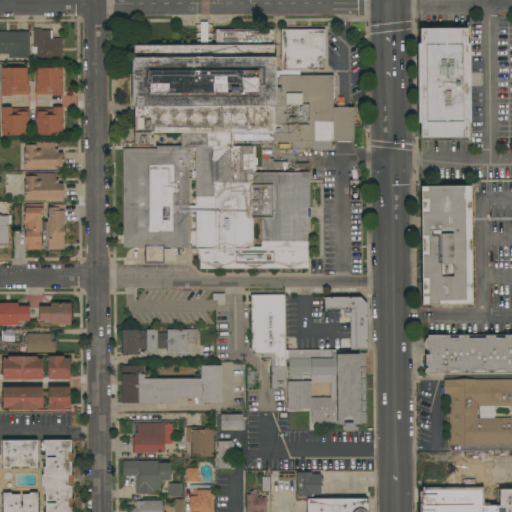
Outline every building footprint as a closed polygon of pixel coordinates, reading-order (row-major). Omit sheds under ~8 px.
[(273,57),(275,57),(275,78),(278,78),(278,75),(332,75),(332,107),(353,107),(353,141),(331,141),(331,149),(291,149),(291,141),(274,141),(274,140),(232,140),(232,146),(254,146),(254,157),(257,157),(257,165),(255,165),(255,172),(309,172),(309,206),(307,206),(307,210),(310,210),(310,216),(307,216),(307,268),(199,268),(199,258),(198,258),(198,249),(195,249),(195,211),(189,211),(189,247),(163,247),(163,263),(144,263),(144,247),(123,247),(122,149),(156,149),(156,145),(181,145),(181,132),(149,132),(149,136),(148,136),(148,145),(134,145),(134,106),(132,106),(132,57),(134,57),(134,45),(200,45),(200,21),(207,21),(207,39),(211,39),(211,44),(215,44),(215,29),(273,29),(273,57)] [(470,122),(468,122),(468,137),(420,138),(420,123),(418,123),(417,43),(420,43),(420,28),(467,28),(467,43),(470,43),(470,122)] [(50,30),(52,30),(52,39),(61,38),(62,57),(36,58),(36,52),(31,52),(31,46),(33,45),(32,29),(41,29),(41,30),(50,30)] [(324,29),(324,59),(318,59),(318,70),(281,70),(281,29),(324,29)] [(0,31),(29,31),(29,57),(9,58),(9,53),(0,53),(0,31)] [(52,95),(52,94),(35,94),(35,74),(37,74),(37,68),(62,67),(62,95),(52,95)] [(1,68),(28,68),(28,94),(11,94),(11,95),(1,95),(1,68)] [(1,107),(11,107),(11,108),(28,108),(28,127),(27,127),(27,135),(1,135),(1,107)] [(62,134),(37,135),(37,128),(35,128),(35,108),(52,108),(52,107),(62,107),(62,134)] [(54,148),(57,148),(57,152),(63,152),(63,155),(64,156),(64,162),(62,164),(62,168),(24,168),(24,150),(25,150),(25,144),(27,144),(27,142),(54,142),(54,148)] [(273,161),(282,161),(282,167),(261,167),(261,158),(273,158),(273,161)] [(55,179),(58,179),(58,183),(63,183),(63,185),(63,195),(63,199),(24,199),(24,194),(22,194),(22,188),(24,188),(24,181),(25,181),(25,173),(55,173),(55,179)] [(472,304),(422,304),(420,186),(471,185),(472,304)] [(43,213),(41,213),(41,249),(26,249),(26,243),(25,243),(25,241),(24,241),(24,224),(23,224),(23,217),(25,217),(25,204),(43,204),(43,213)] [(63,204),(63,210),(64,210),(64,228),(65,228),(65,235),(63,236),(64,249),(47,249),(47,239),(45,239),(45,222),(47,222),(47,217),(48,217),(48,207),(49,207),(49,204),(63,204)] [(8,243),(3,244),(3,248),(0,248),(0,216),(7,215),(8,243)] [(285,389),(271,389),(270,358),(262,358),(262,353),(255,353),(255,349),(251,349),(250,294),(284,294),(285,350),(284,358),(285,389)] [(360,297),(366,303),(367,349),(350,349),(350,317),(344,317),(344,309),(324,309),(324,297),(360,297)] [(0,325),(0,302),(18,302),(18,306),(29,306),(29,320),(25,320),(25,324),(18,324),(18,325),(0,325)] [(50,325),(50,323),(43,324),(43,322),(40,322),(40,320),(39,320),(39,306),(50,306),(50,303),(70,303),(70,325),(50,325)] [(14,342),(0,342),(0,329),(14,329),(14,342)] [(166,354),(166,347),(157,347),(157,354),(146,354),(146,348),(138,348),(138,354),(122,354),(122,330),(138,330),(146,330),(146,329),(157,329),(157,332),(166,332),(166,329),(185,329),(197,329),(197,338),(192,338),(192,343),(187,343),(187,354),(166,354)] [(50,341),(54,341),(54,352),(26,352),(26,333),(51,333),(50,341)] [(448,335),(448,338),(457,338),(457,335),(468,335),(468,338),(485,338),(484,335),(495,334),(495,338),(504,338),(504,335),(511,334),(511,373),(426,374),(425,373),(424,370),(424,369),(426,368),(427,368),(427,365),(425,365),(425,354),(429,354),(429,349),(428,349),(426,347),(424,344),(424,341),(426,338),(427,338),(427,335),(448,335)] [(285,350),(345,349),(345,353),(365,353),(365,422),(360,422),(360,424),(337,424),(337,422),(311,423),(310,408),(287,409),(287,381),(288,381),(288,358),(284,358),(285,350)] [(37,358),(42,358),(42,379),(2,379),(2,358),(8,358),(8,356),(37,356),(37,358)] [(63,356),(63,358),(69,358),(69,379),(48,379),(48,356),(63,356)] [(201,402),(201,397),(175,398),(175,403),(138,403),(121,403),(121,365),(143,365),(143,379),(200,378),(200,365),(221,365),(221,402),(201,402)] [(511,379),(511,443),(477,444),(449,444),(448,395),(443,395),(443,379),(511,379)] [(69,386),(69,407),(64,407),(64,410),(48,410),(48,386),(69,386)] [(42,387),(42,407),(37,407),(37,410),(9,410),(9,408),(3,408),(2,387),(42,387)] [(242,414),(242,430),(238,430),(238,428),(220,428),(220,414),(242,414)] [(164,422),(164,423),(172,423),(172,443),(164,443),(164,452),(134,452),(132,452),(132,436),(133,436),(133,422),(164,422)] [(212,456),(190,457),(190,453),(186,453),(186,427),(201,427),(201,428),(208,427),(208,429),(212,429),(212,456)] [(70,439),(71,453),(73,453),(73,461),(70,461),(70,474),(73,474),(73,485),(71,486),(71,498),(73,498),(73,508),(71,508),(71,511),(45,511),(45,493),(43,493),(43,485),(41,485),(41,475),(43,475),(43,466),(45,466),(45,448),(43,448),(43,440),(70,439)] [(37,468),(29,468),(29,466),(20,466),(20,455),(17,455),(17,466),(10,466),(10,468),(2,468),(2,440),(36,440),(37,468)] [(231,441),(231,442),(233,443),(233,447),(232,449),(232,455),(229,455),(229,468),(217,468),(217,456),(215,456),(215,453),(217,453),(217,441),(231,441)] [(122,476),(122,460),(137,460),(137,461),(160,460),(160,463),(170,462),(170,480),(159,480),(159,490),(152,490),(152,493),(135,494),(135,475),(122,476)] [(479,511),(432,511),(432,477),(420,477),(420,460),(440,460),(440,463),(459,463),(459,461),(479,461),(479,511)] [(198,481),(186,481),(185,468),(198,467),(198,481)] [(311,472),(311,474),(320,474),(320,494),(312,494),(312,496),(296,496),(296,472),(311,472)] [(182,496),(168,496),(168,483),(181,483),(182,496)] [(204,492),(212,492),(212,511),(199,511),(190,511),(190,492),(193,492),(193,483),(204,483),(204,492)] [(249,494),(249,491),(252,491),(252,489),(256,489),(256,491),(257,491),(257,498),(259,498),(258,495),(262,495),(262,497),(266,497),(266,511),(246,511),(246,494),(249,494)] [(10,492),(10,494),(20,494),(20,504),(22,504),(22,494),(29,494),(29,492),(37,492),(37,511),(3,511),(3,492),(10,492)] [(502,511),(502,497),(511,497),(511,511),(502,511)] [(183,511),(174,511),(174,499),(183,498),(183,511)] [(307,511),(307,499),(365,499),(365,502),(368,502),(368,511),(307,511)] [(161,500),(161,511),(132,511),(132,507),(135,507),(135,501),(161,500)]
